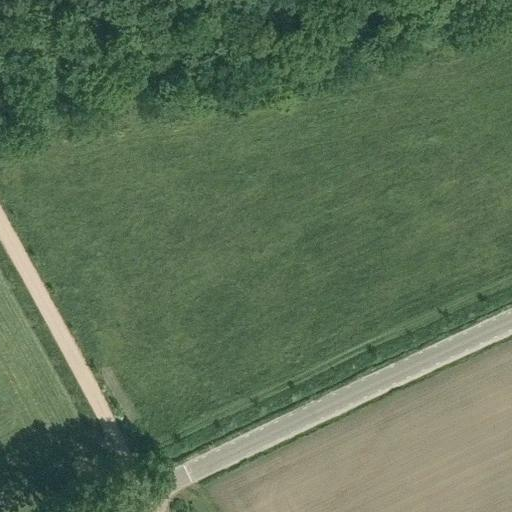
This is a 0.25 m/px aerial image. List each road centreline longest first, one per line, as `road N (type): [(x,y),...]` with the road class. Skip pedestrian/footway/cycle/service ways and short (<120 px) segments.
road 1 (unclassified): [(97,511),(511,322)]
road 2 (track): [(0,222),(144,487)]
